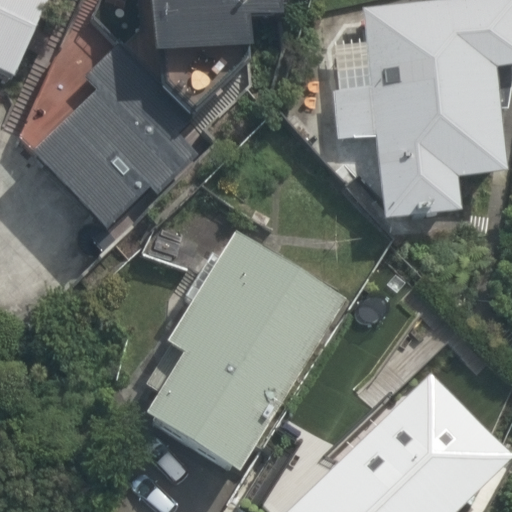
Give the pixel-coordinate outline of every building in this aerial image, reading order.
[(61,0),(0,0),(0,90),(21,99),(61,0)] [(252,92),(245,0),(127,0),(129,15),(148,13),(155,99),(252,92)] [(367,53),(338,55),(343,146),(379,144),(384,239),(463,235),(461,197),(509,195),(504,91),(511,91),(511,12),(365,20),(367,53)] [(88,74),(38,123),(54,139),(31,162),(99,232),(172,160),(88,74)] [(254,496),(357,311),(238,244),(174,358),(193,369),(153,439),(254,496)] [(466,511),(507,473),(430,394),(308,511),(466,511)]
